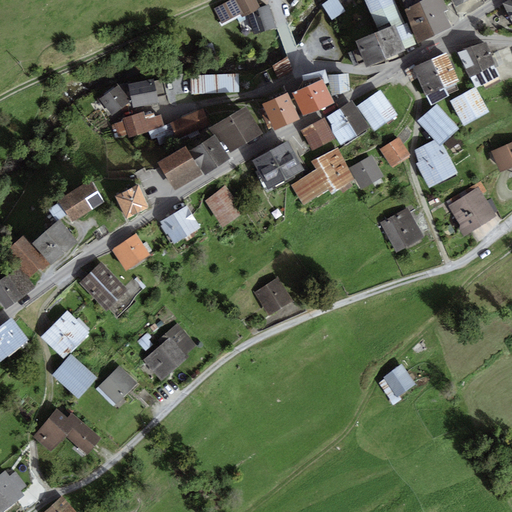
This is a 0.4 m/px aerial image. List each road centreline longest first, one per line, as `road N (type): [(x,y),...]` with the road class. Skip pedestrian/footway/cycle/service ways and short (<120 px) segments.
road 1 (residential): [(511,222),(451,269),(246,345),(117,462),(36,511)]
road 2 (tertiary): [(401,68),(131,225),(0,321)]
road 3 (track): [(511,247),(378,374),(358,418),(250,511)]
road 4 (track): [(214,0),(0,98)]
road 5 (residential): [(275,0),(300,59),(401,68)]
